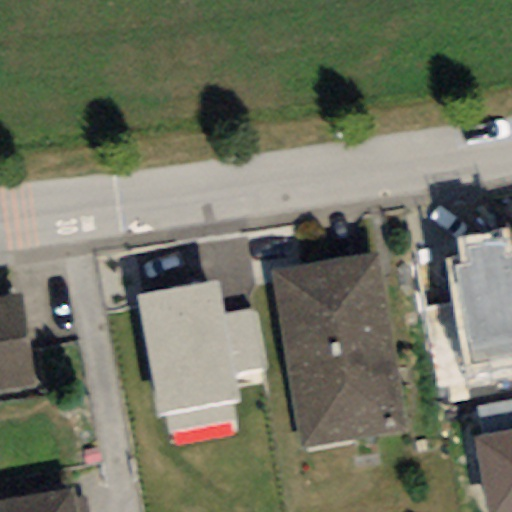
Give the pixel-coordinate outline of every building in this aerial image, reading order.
[(459,257),(445,260),(467,373),(511,364),(511,247),(511,248),(507,229),(455,238),(459,257)] [(380,258),(274,274),(300,450),(406,434),(380,258)] [(23,296),(0,299),(0,396),(36,391),(23,296)] [(511,511),(511,432),(472,440),(485,511),(511,511)] [(74,511),(71,493),(0,506),(0,511),(74,511)]
